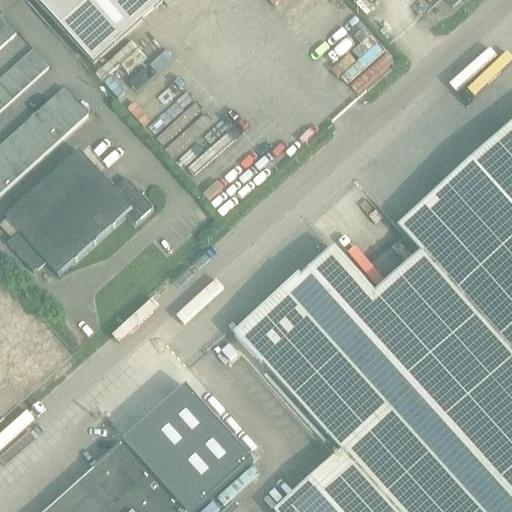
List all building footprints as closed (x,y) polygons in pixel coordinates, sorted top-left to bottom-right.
[(33,0),(93,66),(166,0),(33,0)] [(0,18),(0,36),(7,44),(16,36),(0,18)] [(33,52),(24,60),(40,78),(49,70),(33,52)] [(24,60),(15,68),(31,86),(40,78),(24,60)] [(15,68),(6,76),(22,94),(31,86),(15,68)] [(6,76),(0,81),(0,87),(13,102),(22,94),(6,76)] [(0,87),(0,105),(4,110),(13,102),(0,87)] [(64,91),(54,100),(78,127),(89,118),(64,91)] [(54,100),(43,110),(68,136),(78,127),(54,100)] [(43,110),(33,119),(57,146),(68,136),(43,110)] [(33,119),(23,128),(47,155),(57,146),(33,119)] [(23,128),(12,138),(37,164),(47,155),(23,128)] [(238,339),(343,455),(279,511),(511,511),(511,128),(426,206),(399,230),(422,256),(374,299),(334,253),(238,339)] [(26,174),(37,164),(12,138),(2,147),(26,174)] [(0,148),(0,166),(16,183),(26,174),(2,147),(0,148)] [(45,264),(58,279),(127,217),(135,227),(153,211),(142,198),(145,196),(141,191),(138,193),(126,181),(114,192),(80,154),(6,221),(19,236),(8,246),(34,275),(45,264)] [(16,183),(0,166),(0,186),(5,193),(16,183)] [(228,346),(221,353),(229,361),(236,355),(228,346)] [(49,511),(199,511),(253,464),(187,390),(123,447),(108,460),(49,511)]
